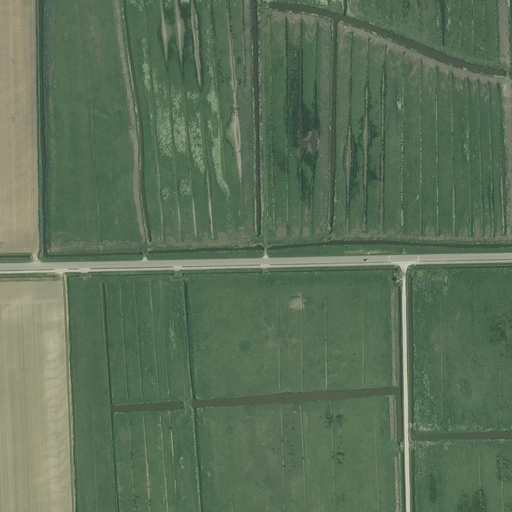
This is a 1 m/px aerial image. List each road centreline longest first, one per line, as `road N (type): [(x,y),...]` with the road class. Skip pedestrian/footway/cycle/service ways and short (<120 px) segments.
road 1 (tertiary): [(403,258),(0,267)]
road 2 (unclassified): [(408,511),(403,258)]
